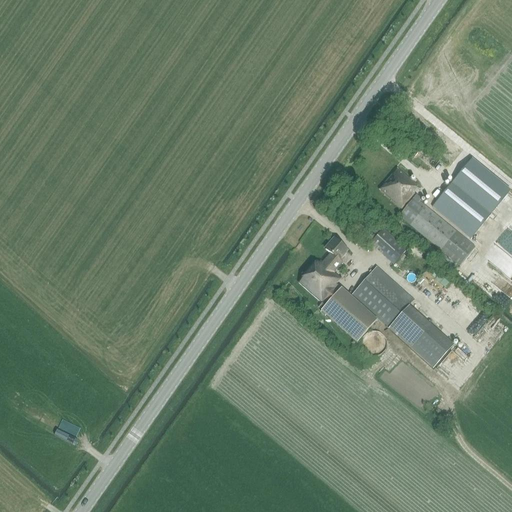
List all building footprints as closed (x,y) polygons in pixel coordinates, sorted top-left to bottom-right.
[(413,193),(417,188),(396,170),(379,190),(401,210),(415,194),(413,193)] [(471,239),(494,212),(457,180),(434,208),(471,239)] [(399,216),(459,267),(475,248),(420,202),(422,200),(416,195),(399,216)] [(383,230),(370,244),(393,265),(406,251),(383,230)] [(340,260),(348,251),(335,240),(327,249),(332,254),(326,261),(323,260),(319,265),(317,264),(300,283),(323,303),(320,307),(323,310),(322,312),(357,344),(377,321),(341,290),(339,292),(336,289),(338,287),(336,285),(341,279),(335,274),(344,264),(340,260)] [(511,268),(511,253),(510,256),(492,246),(488,254),(511,268)] [(376,268),(351,297),(411,349),(431,326),(408,307),(414,300),(376,268)] [(494,313),(478,328),(485,335),(500,320),(494,313)] [(431,326),(411,349),(433,369),(453,346),(431,326)]
